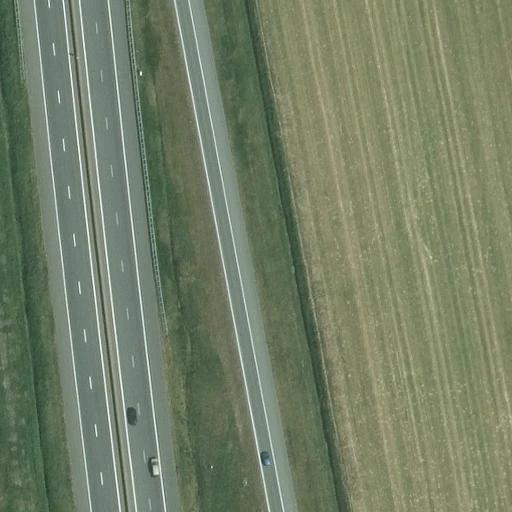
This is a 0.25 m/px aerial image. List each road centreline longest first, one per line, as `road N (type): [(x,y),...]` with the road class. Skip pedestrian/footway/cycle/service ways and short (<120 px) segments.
road 1 (trunk): [(284,511),(185,0)]
road 2 (motorway): [(157,511),(95,0)]
road 3 (motorway): [(45,0),(105,511)]
